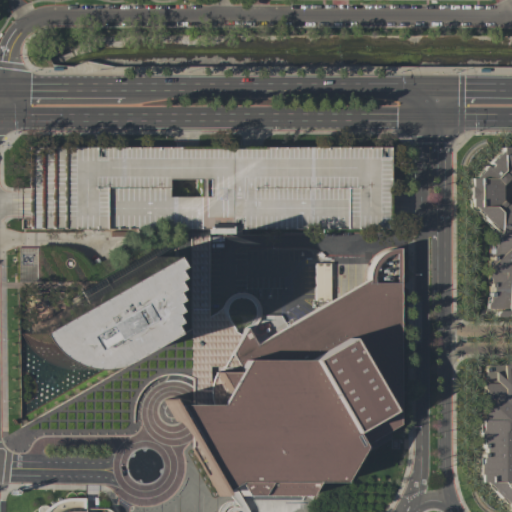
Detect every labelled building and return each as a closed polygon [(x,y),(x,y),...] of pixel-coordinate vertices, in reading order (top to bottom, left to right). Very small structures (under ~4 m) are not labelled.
[(29,148),(30,201),(30,231),(209,230),(209,234),(232,234),(232,231),(389,231),(389,202),(390,146),(251,147),(186,147),(29,148)] [(488,311),(490,255),(502,234),(474,206),(473,176),(505,148),(511,148),(511,315),(497,315),(496,312),(488,311)] [(184,240),(412,234),(407,461),(395,487),(383,511),(115,511),(116,499),(119,432),(128,428),(131,420),(134,405),(137,392),(144,380),(159,371),(173,369),(187,370),(184,240)] [(19,339),(26,348),(36,358),(50,368),(61,373),(78,374),(95,371),(105,366),(171,329),(166,318),(171,315),(167,305),(174,302),(169,294),(175,291),(170,283),(176,279),(171,271),(176,267),(172,260),(177,257),(171,246),(19,339)] [(484,483),(511,510),(511,365),(486,365),(484,483)] [(83,511),(83,499),(71,500),(63,500),(61,500),(54,504),(45,510),(43,511),(83,511)]
